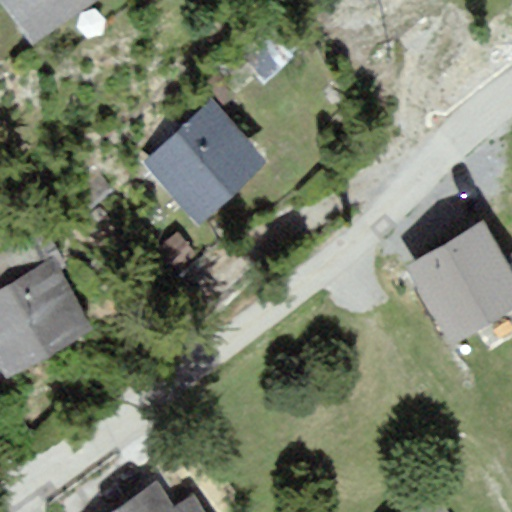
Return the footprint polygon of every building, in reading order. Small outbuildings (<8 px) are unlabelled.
[(6,0),(37,40),(89,0),(6,0)] [(210,102),(146,159),(199,217),(262,159),(210,102)] [(511,269),(484,221),(407,265),(452,341),(511,306),(511,269)] [(0,286),(0,353),(12,375),(94,327),(53,256),(0,286)] [(159,482),(108,511),(204,511),(193,493),(173,505),(159,482)] [(447,511),(434,492),(402,511),(447,511)]
